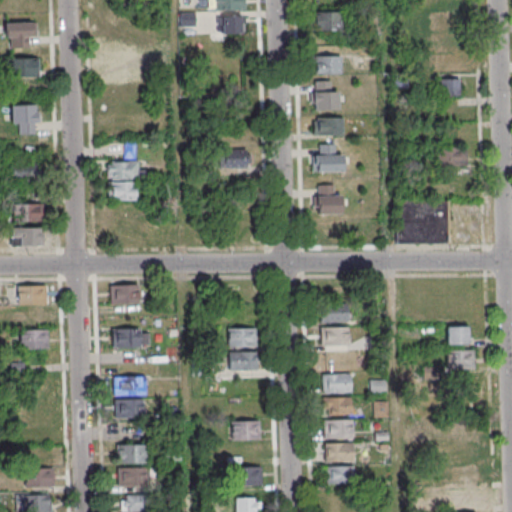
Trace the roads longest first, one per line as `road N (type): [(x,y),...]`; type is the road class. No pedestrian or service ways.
road 1 (residential): [(84,511),(67,0)]
road 2 (residential): [(511,405),(499,0)]
road 3 (residential): [(287,262),(0,265)]
road 4 (residential): [(287,262),(276,0)]
road 5 (residential): [(294,511),(287,262)]
road 6 (residential): [(511,260),(287,262)]
